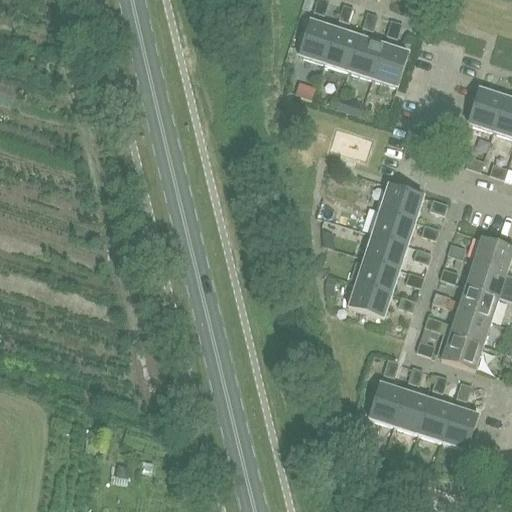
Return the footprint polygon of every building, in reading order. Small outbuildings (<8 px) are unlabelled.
[(328,3),(318,0),(314,14),(323,18),(328,3)] [(353,12),(343,8),(338,22),(349,26),(353,12)] [(377,19),(367,16),(362,30),(372,33),(377,19)] [(401,27),(391,24),(386,38),(396,41),(401,27)] [(324,67),(334,33),(310,25),(299,59),(324,67)] [(348,75),(359,41),(334,33),(324,67),(348,75)] [(373,83),(384,48),(359,41),(348,75),(373,83)] [(408,56),(384,48),(373,83),(397,91),(408,56)] [(493,135),(504,101),(480,93),(469,127),(493,135)] [(511,140),(511,103),(504,101),(493,135),(511,140)] [(316,140),(359,157),(366,138),(372,141),(379,122),(346,109),(344,116),(351,118),(347,131),(332,125),(326,139),(317,136),(316,140)] [(484,165),(469,161),(466,171),(480,175),(484,165)] [(508,173),(493,169),(490,178),(504,183),(508,173)] [(388,189),(380,213),(414,224),(422,200),(388,189)] [(447,209),(433,204),(430,213),(444,218),(447,209)] [(406,249),(414,224),(380,213),(372,237),(406,249)] [(439,234),(425,229),(422,239),(436,243),(439,234)] [(399,273),(406,249),(372,237),(364,262),(399,273)] [(511,252),(479,242),(471,267),(505,278),(511,257),(511,252)] [(323,247),(317,265),(346,273),(351,255),(323,247)] [(464,253),(450,248),(446,258),(461,262),(464,253)] [(431,257),(417,253),(414,263),(428,267),(431,257)] [(391,297),(399,273),(364,262),(357,286),(391,297)] [(498,301),(505,278),(471,267),(464,290),(498,301)] [(457,277),(442,272),(439,282),(453,287),(457,277)] [(423,281),(409,277),(406,287),(420,291),(423,281)] [(383,321),(391,297),(357,286),(349,310),(383,321)] [(490,325),(498,301),(464,290),(456,314),(490,325)] [(449,301),(434,296),(431,306),(446,311),(449,301)] [(416,305),(402,300),(399,311),(413,315),(416,305)] [(482,349),(490,325),(456,314),(448,338),(482,349)] [(441,325),(427,320),(424,330),(438,335),(441,325)] [(482,349),(448,338),(444,336),(439,349),(444,350),(440,362),(474,374),(482,349)] [(433,350),(419,345),(416,355),(430,359),(433,350)] [(398,366),(388,363),(384,377),(394,380),(398,366)] [(423,374),(413,371),(409,384),(419,388),(423,374)] [(447,381),(437,378),(433,392),(442,395),(447,381)] [(471,389),(461,386),(457,400),(467,403),(471,389)] [(393,428),(404,395),(380,387),(369,420),(393,428)] [(418,436),(428,403),(404,395),(393,428),(418,436)] [(442,444),(452,410),(428,403),(418,436),(442,444)] [(477,418),(452,410),(442,444),(466,452),(477,418)]
